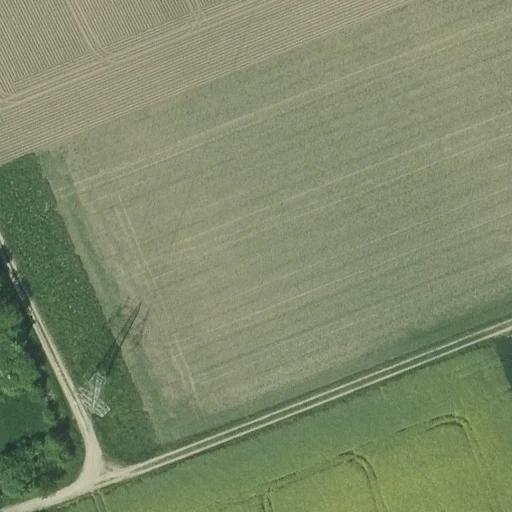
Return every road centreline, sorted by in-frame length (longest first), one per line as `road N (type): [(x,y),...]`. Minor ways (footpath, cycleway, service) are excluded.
road 1 (track): [(6,511),(188,451),(511,322)]
road 2 (track): [(0,252),(75,405),(89,445),(83,485)]
